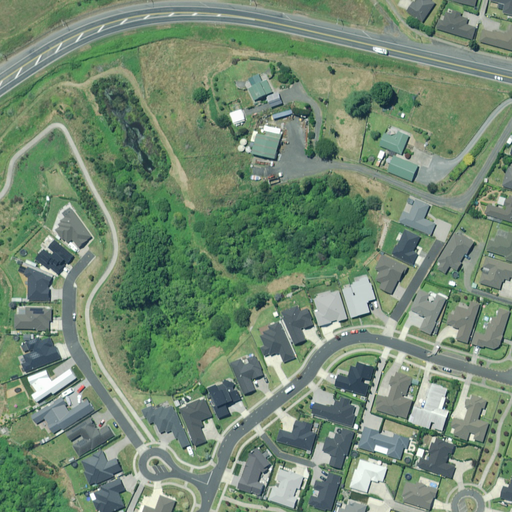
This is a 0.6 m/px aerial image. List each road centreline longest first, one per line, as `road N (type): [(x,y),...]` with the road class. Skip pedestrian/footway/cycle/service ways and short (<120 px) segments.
road 1 (secondary): [(511,77),(271,22),(176,12),(84,32),(0,81)]
road 2 (residential): [(511,379),(377,338),(340,342),(232,439),(213,486)]
road 3 (residential): [(145,453),(73,346),(69,283),(91,254)]
